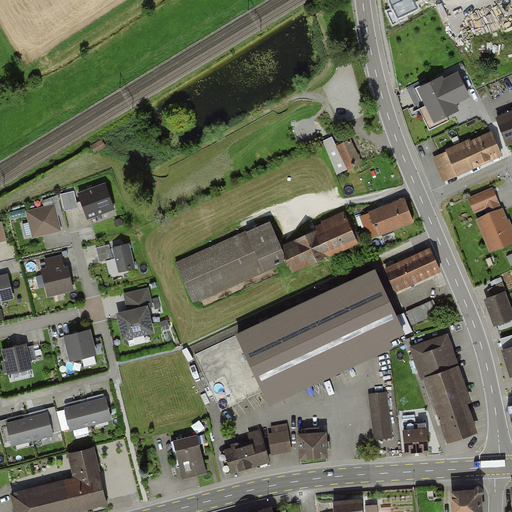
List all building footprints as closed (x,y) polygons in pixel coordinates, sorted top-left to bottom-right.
[(390,0),(390,2),(399,18),(419,9),(416,2),(420,0),(390,0)] [(468,99),(457,76),(443,83),(442,81),(418,92),(434,125),(458,113),(454,105),(468,99)] [(504,118),(497,121),(506,143),(511,140),(511,112),(503,115),(504,118)] [(502,154),(492,133),(435,159),(444,180),(502,154)] [(102,141),(92,149),(97,156),(107,149),(102,141)] [(364,164),(354,142),(339,148),(348,171),(364,164)] [(105,183),(78,192),(87,218),(115,209),(105,183)] [(492,256),(511,248),(511,229),(496,189),(470,199),(476,215),(489,211),(491,217),(479,222),(492,256)] [(77,190),(63,193),(66,210),(80,207),(77,190)] [(45,199),(46,205),(57,202),(60,213),(63,213),(60,196),(45,199)] [(418,226),(409,201),(362,218),(372,243),(418,226)] [(58,207),(31,213),(37,237),(63,232),(58,207)] [(357,242),(346,217),(282,246),(271,223),(176,265),(193,302),(287,260),(292,271),(357,242)] [(132,245),(115,249),(121,274),(137,270),(132,245)] [(436,249),(389,271),(400,294),(446,273),(436,249)] [(75,265),(47,271),(52,297),(80,291),(75,265)] [(377,271),(237,335),(271,407),(397,349),(393,341),(407,335),(377,271)] [(12,277),(0,279),(0,304),(17,301),(12,277)] [(131,312),(122,314),(129,342),(159,335),(149,287),(126,292),(131,312)] [(511,302),(509,293),(489,300),(499,328),(511,323),(511,302)] [(434,302),(409,314),(415,327),(440,315),(434,302)] [(90,329),(61,336),(67,362),(96,355),(90,329)] [(447,444),(479,433),(446,335),(415,346),(447,444)] [(29,345),(6,350),(12,376),(35,371),(29,345)] [(370,394),(375,439),(390,437),(385,393),(370,394)] [(95,426),(116,421),(109,394),(88,399),(95,426)] [(74,432),(95,426),(88,399),(67,404),(74,432)] [(37,441),(58,435),(52,408),(30,413),(37,441)] [(16,446),(37,441),(30,413),(9,419),(16,446)] [(274,435),(269,435),(272,451),(290,448),(286,425),(273,427),(274,435)] [(427,426),(401,429),(404,454),(429,452),(427,426)] [(307,434),(300,435),(301,458),(327,456),(325,433),(318,433),(318,428),(307,429),(307,434)] [(251,443),(245,445),(252,466),(256,464),(258,468),(271,464),(260,431),(249,434),(251,443)] [(203,437),(174,443),(183,483),(211,477),(203,437)] [(223,451),(221,455),(227,473),(252,466),(245,445),(239,447),(238,443),(231,445),(232,449),(223,451)] [(15,493),(19,511),(86,511),(111,506),(97,446),(66,453),(72,480),(15,493)] [(487,511),(485,491),(454,494),(455,511),(487,511)] [(366,511),(366,502),(334,505),(334,511),(366,511)]
